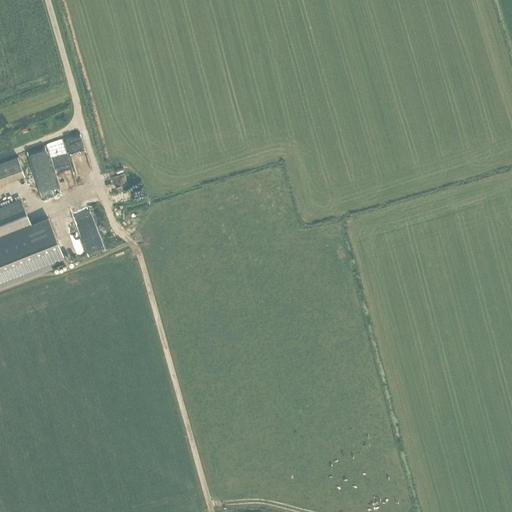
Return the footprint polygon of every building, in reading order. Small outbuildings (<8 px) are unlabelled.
[(17,156),(0,163),(0,184),(24,175),(17,156)] [(123,203),(132,201),(130,191),(121,193),(123,203)] [(0,288),(66,263),(48,219),(31,226),(21,200),(0,207),(0,288)] [(73,218),(77,231),(98,223),(93,211),(73,218)] [(111,229),(82,235),(84,246),(113,240),(111,229)]
